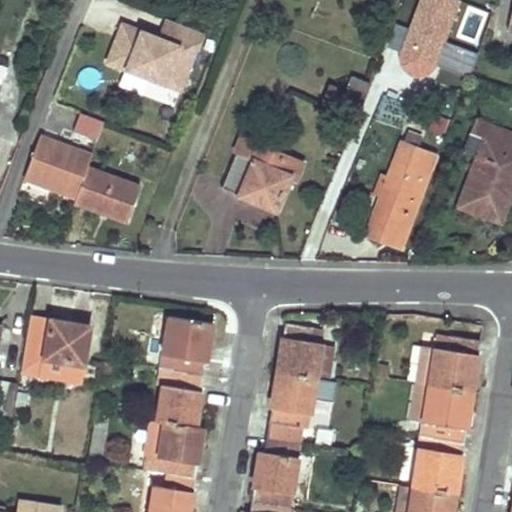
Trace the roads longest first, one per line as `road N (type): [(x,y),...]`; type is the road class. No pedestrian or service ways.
road 1 (residential): [(0,259),(161,278),(511,289)]
road 2 (unknown): [(0,222),(83,0)]
road 3 (residential): [(511,348),(486,511)]
